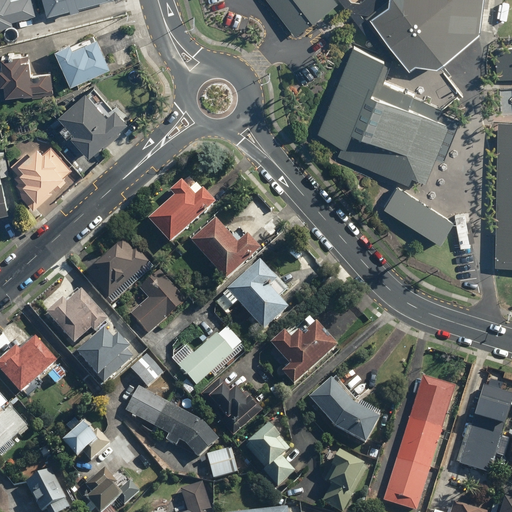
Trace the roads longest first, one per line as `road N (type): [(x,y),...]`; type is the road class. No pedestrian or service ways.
road 1 (secondary): [(511,339),(407,302),(241,122)]
road 2 (residential): [(0,289),(145,163)]
